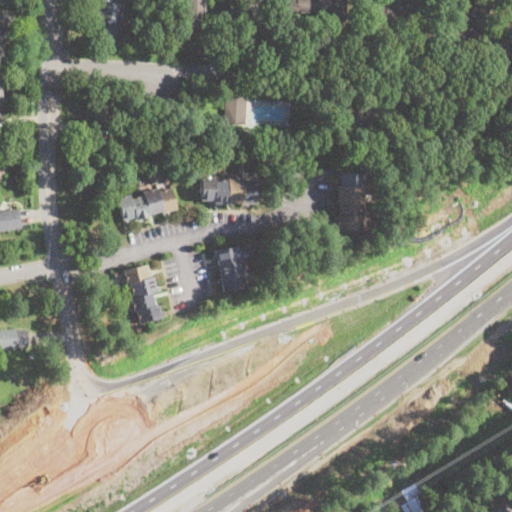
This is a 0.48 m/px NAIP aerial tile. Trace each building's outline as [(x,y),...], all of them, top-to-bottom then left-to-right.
[(205,0),(205,15),(200,15),(200,30),(178,29),(179,11),(186,12),(186,0),(205,0)] [(344,0),(344,22),(326,21),(326,13),(297,12),(296,19),(278,18),(278,0),(344,0)] [(476,0),(490,5),(484,21),(468,14),(473,0),(476,0)] [(121,22),(120,22),(119,39),(100,37),(101,19),(98,19),(99,2),(123,3),(121,22)] [(386,3),(418,10),(417,14),(435,17),(431,38),(413,34),(414,28),(383,21),(382,28),(365,25),(369,3),(385,7),(386,3)] [(230,23),(211,23),(211,5),(230,6),(230,23)] [(511,12),(511,32),(499,28),(505,10),(511,12)] [(458,22),(472,28),(473,24),(505,37),(504,40),(511,43),(511,58),(510,63),(469,43),(468,46),(451,39),(458,22)] [(245,124),(224,123),(225,95),(247,97),(245,124)] [(109,128),(94,125),(99,98),(114,101),(109,128)] [(365,174),(365,187),(363,187),(362,201),(364,202),(363,219),(361,218),(360,230),(336,229),(340,173),(365,174)] [(227,180),(227,177),(242,177),(242,180),(256,180),(256,203),(213,203),(213,200),(199,200),(199,176),(214,176),(214,180),(227,180)] [(157,188),(158,191),(171,188),(175,209),(148,215),(149,217),(135,220),(134,217),(120,220),(115,198),(129,194),(130,198),(142,196),(141,191),(157,188)] [(0,210),(17,207),(21,227),(0,231),(0,210)] [(240,258),(242,258),(245,274),(243,274),(245,287),(222,291),(214,250),(237,246),(240,258)] [(155,291),(151,292),(154,304),(158,303),(162,317),(138,323),(135,311),(133,311),(129,297),(132,296),(128,283),(126,284),(122,271),(148,264),(155,291)] [(0,347),(0,330),(27,330),(27,346),(0,347)] [(415,486),(419,493),(420,493),(430,511),(403,511),(399,503),(407,500),(403,492),(415,486)] [(502,495),(485,500),(483,494),(500,488),(502,495)]
